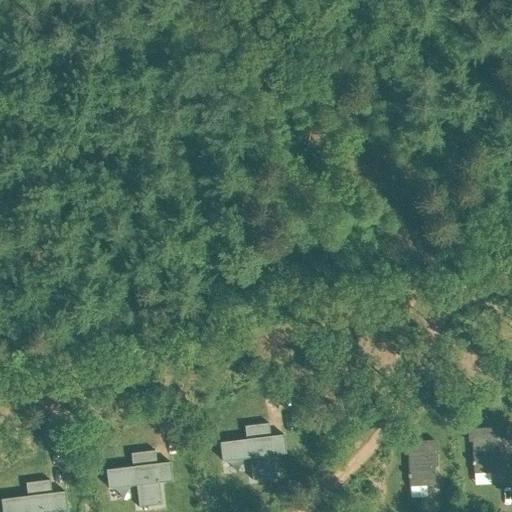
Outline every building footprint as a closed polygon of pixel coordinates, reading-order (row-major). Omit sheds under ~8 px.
[(242,427),(244,440),(217,443),(220,463),(248,459),(251,481),(274,478),(271,457),(285,455),(282,436),(268,437),(267,424),(242,427)] [(466,443),(470,443),(472,475),(497,473),(497,455),(501,455),(500,433),(497,429),(467,430),(466,433),(466,443)] [(433,444),(432,441),(400,443),(401,456),(405,456),(407,488),(433,486),(432,468),(436,468),(435,444),(433,444)] [(117,444),(93,445),(94,460),(118,458),(117,444)] [(129,454),(130,468),(104,471),(106,490),(135,487),(137,508),(159,506),(157,484),(171,483),(169,463),(155,465),(153,452),(129,454)] [(23,484),(25,497),(0,500),(0,511),(65,511),(63,492),(50,494),(48,481),(23,484)]
